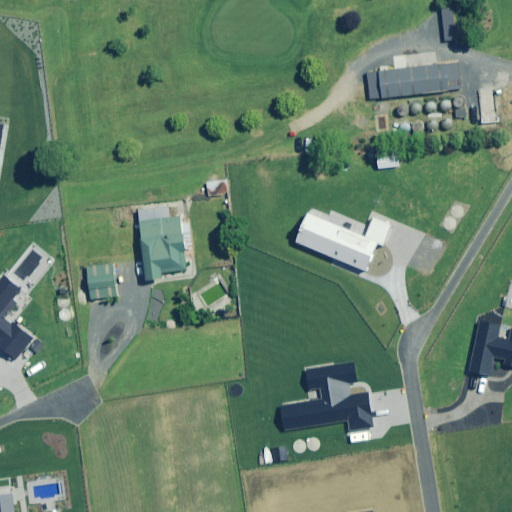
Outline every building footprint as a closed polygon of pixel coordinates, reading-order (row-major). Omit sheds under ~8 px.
[(458,65),(366,76),(370,104),(461,93),(458,65)] [(497,122),(493,87),(480,89),(484,123),(497,122)] [(226,193),(223,180),(207,183),(209,196),(226,193)] [(181,224),(142,228),(148,291),(164,289),(163,277),(187,275),(181,224)] [(113,269),(88,272),(91,304),(117,301),(113,269)]
